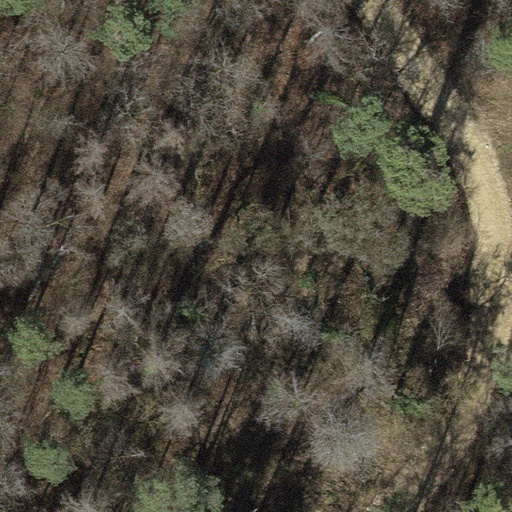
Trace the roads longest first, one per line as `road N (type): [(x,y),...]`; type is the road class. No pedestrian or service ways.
road 1 (track): [(401,511),(463,427),(499,315),(498,224)]
road 2 (track): [(498,224),(352,0)]
